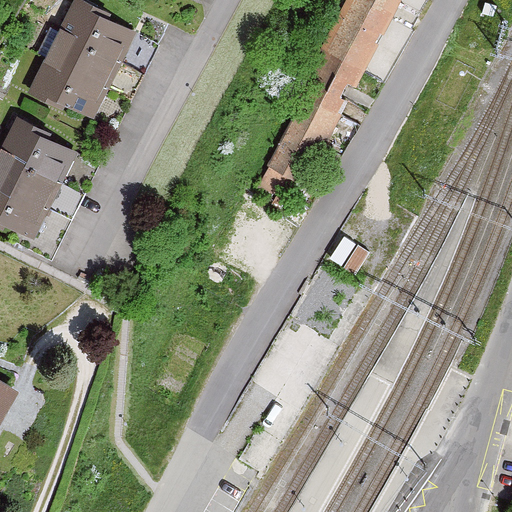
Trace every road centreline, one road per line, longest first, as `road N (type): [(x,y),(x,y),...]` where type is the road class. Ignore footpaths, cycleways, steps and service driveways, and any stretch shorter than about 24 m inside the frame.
road 1 (unclassified): [(157,511),(451,0)]
road 2 (residential): [(231,0),(74,288)]
